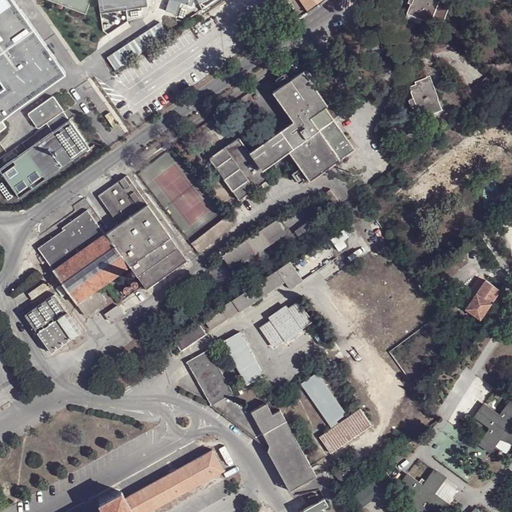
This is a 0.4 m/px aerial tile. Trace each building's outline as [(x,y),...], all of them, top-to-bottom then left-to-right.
[(0,0),(0,132),(7,127),(3,119),(68,73),(11,0),(0,0)] [(49,0),(86,14),(91,0),(98,0),(100,12),(150,6),(148,0),(49,0)] [(296,0),(304,12),(325,0),(296,0)] [(450,5),(439,0),(408,0),(408,3),(410,4),(407,13),(422,20),(430,23),(431,21),(442,25),(450,5)] [(420,24),(422,20),(407,13),(405,18),(420,24)] [(162,23),(107,55),(114,67),(169,35),(162,23)] [(240,137),(211,158),(241,200),(270,179),(264,170),(290,151),(301,167),(303,170),(311,180),(356,148),(335,118),(327,106),(329,104),(304,71),(292,79),(289,81),(274,92),(294,121),(250,152),(240,137)] [(468,95),(476,105),(501,85),(493,74),(468,95)] [(415,109),(419,121),(444,112),(439,100),(438,101),(430,79),(416,83),(417,86),(410,88),(415,100),(418,108),(415,109)] [(51,96),(25,115),(36,129),(44,124),(61,112),(51,96)] [(340,115),(331,102),(329,104),(327,106),(335,118),(340,115)] [(61,112),(44,124),(50,133),(68,120),(61,112)] [(50,133),(0,169),(0,178),(15,200),(88,149),(68,120),(50,133)] [(505,124),(390,196),(403,216),(509,149),(502,139),(511,134),(505,124)] [(132,265),(136,271),(149,289),(191,259),(132,175),(102,195),(122,222),(108,232),(132,265)] [(347,198),(336,186),(325,196),(336,208),(347,198)] [(56,270),(85,248),(107,233),(108,232),(92,209),(66,227),(68,229),(41,248),(56,270)] [(231,215),(195,242),(203,252),(239,224),(231,215)] [(222,256),(232,271),(257,255),(271,245),(287,235),(277,220),(262,230),(246,240),(222,256)] [(296,234),(297,235),(301,233),(302,234),(313,227),(313,226),(311,224),(310,221),(295,231),(296,234)] [(56,270),(79,302),(99,288),(119,274),(132,265),(108,232),(107,233),(85,248),(56,270)] [(296,267),(292,261),(278,269),(286,281),(292,289),(305,280),(299,272),(296,267)] [(299,272),(306,267),(303,263),(296,267),(299,272)] [(136,271),(132,265),(119,274),(123,280),(136,271)] [(286,281),(278,269),(206,318),(213,330),(286,281)] [(502,288),(488,279),(480,293),(493,302),(502,288)] [(87,315),(108,301),(99,288),(79,302),(87,315)] [(85,330),(59,293),(29,314),(55,351),(85,330)] [(469,308),(483,317),(493,302),(480,293),(469,308)] [(286,306),(270,317),(272,319),(261,326),(273,345),(284,338),(286,341),(302,330),(300,328),(311,321),(299,302),(288,309),(286,306)] [(107,313),(113,321),(125,312),(120,304),(107,313)] [(206,333),(199,322),(174,339),(181,350),(206,333)] [(241,331),(224,340),(248,384),(265,374),(241,331)] [(209,349),(188,361),(212,404),(267,447),(290,492),(317,477),(281,410),(274,415),(268,404),(252,413),(229,394),(234,392),(209,349)] [(511,403),(502,417),(487,405),(478,417),(494,429),(483,444),(493,452),(505,436),(511,439),(511,403)] [(374,423),(363,407),(323,435),(334,451),(374,423)] [(214,450),(127,498),(123,491),(100,503),(104,511),(148,511),(225,470),(214,450)] [(368,467),(358,452),(334,470),(344,484),(368,467)] [(448,479),(438,471),(426,487),(410,476),(402,488),(418,499),(407,511),(423,511),(427,507),(438,511),(437,511),(443,511),(449,505),(436,495),(448,479)] [(386,472),(356,496),(364,506),(394,482),(386,472)] [(318,494),(310,496),(313,504),(321,499),(318,494)] [(328,511),(326,507),(329,505),(325,497),(321,499),(313,504),(302,510),(303,511),(328,511)]
